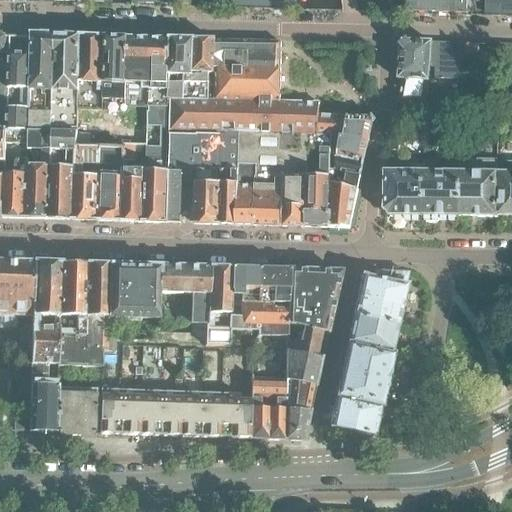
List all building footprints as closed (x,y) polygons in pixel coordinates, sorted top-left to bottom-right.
[(225,0),(225,7),(297,9),(297,0),(225,0)] [(402,0),(402,12),(474,14),(474,0),(402,0)] [(511,0),(493,0),(493,17),(511,17),(511,0)] [(9,38),(9,37),(5,37),(0,33),(0,54),(9,55),(9,53),(10,53),(11,38),(9,38)] [(51,92),(52,36),(44,36),(43,37),(32,36),(32,54),(30,91),(30,108),(30,132),(52,133),(52,92),(51,92)] [(53,36),(52,36),(51,92),(52,92),(52,133),(54,133),(79,133),(79,111),(80,37),(53,36)] [(105,38),(80,37),(79,111),(103,111),(105,38)] [(105,38),(103,111),(126,112),(126,107),(128,39),(105,38)] [(128,39),(126,107),(148,108),(149,93),(150,40),(128,39)] [(150,40),(149,93),(169,93),(169,85),(170,78),(171,40),(150,40)] [(184,78),(192,78),(199,79),(200,41),(171,40),(170,78),(184,78)] [(199,79),(192,78),(192,83),(213,83),(214,76),(221,76),(221,72),(222,41),(200,41),(199,79)] [(222,41),(221,72),(282,72),(282,43),(222,41)] [(432,57),(433,43),(407,42),(406,41),(400,46),(402,47),(399,81),(402,81),(425,80),(425,77),(430,77),(432,57)] [(433,43),(433,65),(437,65),(437,79),(465,80),(466,58),(464,58),(465,44),(433,43)] [(479,57),(479,44),(465,44),(464,58),(466,58),(466,57),(479,57)] [(511,45),(500,45),(499,57),(506,57),(506,67),(511,67),(511,45)] [(9,55),(8,91),(30,91),(32,54),(9,53),(9,55)] [(281,102),(282,72),(221,72),(221,76),(221,102),(281,102)] [(425,80),(402,81),(397,109),(419,110),(418,116),(425,116),(426,105),(430,83),(430,77),(425,77),(425,80)] [(213,102),(213,83),(192,83),(192,78),(184,78),(183,85),(183,101),(213,102)] [(183,101),(183,85),(169,85),(169,93),(169,100),(183,101)] [(169,93),(149,93),(148,108),(150,108),(168,108),(169,100),(169,93)] [(236,134),(307,137),(318,137),(319,116),(320,104),(281,102),(221,102),(213,102),(183,101),(169,100),(168,108),(168,132),(220,133),(236,134)] [(6,131),(30,132),(30,108),(8,108),(6,131)] [(148,149),(147,171),(145,223),(166,224),(167,172),(167,168),(168,132),(168,108),(150,108),(150,114),(149,114),(148,127),(163,128),(163,150),(148,149)] [(350,118),(319,116),(318,137),(330,137),(348,138),(350,118)] [(364,165),(373,124),(376,121),(374,119),(372,117),(370,119),(350,118),(348,138),(330,137),(329,161),(364,165)] [(405,131),(408,121),(395,117),(392,128),(405,131)] [(100,149),(101,124),(79,123),(78,148),(100,149)] [(423,143),(423,130),(411,130),(411,143),(423,143)] [(6,131),(8,143),(30,144),(30,150),(45,151),(54,151),(54,133),(52,133),(30,132),(6,131)] [(168,132),(167,168),(167,172),(181,173),(181,181),(196,183),(197,169),(219,170),(220,133),(168,132)] [(78,148),(79,133),(54,133),(54,151),(78,151),(78,148)] [(222,170),(219,226),(234,226),(251,227),(250,164),(236,163),(236,134),(220,133),(219,170),(222,170)] [(307,137),(236,134),(236,163),(250,164),(251,227),(256,227),(305,228),(306,177),(307,150),(307,137)] [(306,177),(305,228),(328,229),(329,171),(329,161),(330,137),(318,137),(307,137),(307,150),(306,177)] [(78,148),(78,151),(78,168),(77,176),(84,176),(84,165),(95,165),(101,165),(102,149),(78,148)] [(123,223),(124,178),(124,172),(125,150),(102,149),(101,165),(115,166),(115,177),(101,177),(99,222),(123,223)] [(53,220),(53,168),(54,151),(45,151),(45,167),(38,167),(29,167),(29,220),(53,220)] [(498,160),(496,220),(498,220),(498,218),(511,217),(511,152),(499,153),(499,160),(498,160)] [(440,172),(424,171),(423,171),(422,218),(424,218),(424,219),(428,224),(437,224),(441,220),(441,217),(456,218),(456,220),(459,220),(460,160),(460,159),(440,159),(440,172)] [(460,160),(459,220),(461,220),(461,219),(495,219),(495,220),(496,220),(498,160),(477,159),(477,161),(460,160)] [(7,160),(7,178),(6,219),(29,220),(29,167),(29,161),(7,160)] [(364,165),(329,161),(329,171),(361,178),(361,177),(364,165)] [(423,171),(424,171),(424,163),(386,163),(385,167),(384,173),(386,173),(386,176),(386,208),(385,209),(385,211),(391,217),(422,218),(423,171)] [(78,168),(53,168),(53,220),(76,221),(77,176),(78,168)] [(197,169),(196,183),(194,225),(219,226),(222,170),(219,170),(197,169)] [(124,172),(124,178),(123,223),(145,223),(147,171),(124,172)] [(329,171),(328,229),(350,230),(352,223),(361,178),(329,171)] [(167,172),(166,224),(178,224),(181,181),(181,173),(167,172)] [(77,176),(76,221),(99,222),(101,177),(95,177),(84,176),(77,176)] [(0,328),(16,329),(16,318),(33,319),(35,265),(7,264),(0,263),(0,328)] [(31,365),(30,388),(50,387),(49,369),(58,369),(59,341),(60,330),(40,330),(40,323),(60,323),(62,265),(35,265),(33,319),(33,327),(31,365)] [(87,370),(100,370),(101,352),(85,352),(87,266),(62,265),(60,323),(76,324),(75,342),(59,341),(58,369),(87,370)] [(110,266),(87,266),(85,352),(101,352),(108,352),(108,340),(109,327),(109,318),(110,266)] [(158,320),(159,294),(160,268),(110,266),(109,318),(158,320)] [(210,296),(211,269),(210,269),(160,268),(159,294),(190,296),(193,296),(210,296)] [(209,328),(208,343),(228,344),(228,342),(226,342),(227,332),(228,270),(211,269),(210,296),(210,297),(209,328)] [(258,309),(259,271),(228,270),(227,308),(258,309)] [(288,310),(289,272),(259,271),(258,309),(288,310)] [(309,313),(309,272),(289,272),(288,310),(287,326),(302,329),(310,330),(327,334),(331,315),(309,313)] [(331,315),(339,277),(340,273),(309,272),(309,313),(331,315)] [(405,286),(408,274),(375,272),(373,280),(364,278),(362,277),(361,279),(362,279),(353,318),(396,328),(405,286)] [(210,297),(193,296),(192,328),(209,328),(210,297)] [(287,326),(288,310),(258,309),(227,308),(227,332),(230,332),(257,332),(257,336),(257,337),(287,338),(287,326)] [(396,328),(353,318),(347,348),(392,358),(393,355),(391,355),(396,328)] [(31,365),(33,327),(25,327),(20,331),(19,365),(31,365)] [(121,327),(109,327),(108,340),(121,340),(121,327)] [(209,328),(192,328),(192,334),(157,334),(157,342),(208,343),(209,328)] [(287,341),(286,352),(321,360),(327,334),(310,330),(306,345),(287,341)] [(381,408),(392,358),(347,348),(336,399),(362,405),(379,409),(379,408),(381,408)] [(321,360),(286,352),(284,351),(283,379),(285,380),(315,386),(321,360)] [(100,382),(100,370),(87,370),(87,382),(94,382),(100,382)] [(285,401),(285,380),(283,379),(250,378),(249,401),(251,401),(250,440),(255,440),(256,400),(285,401)] [(174,388),(174,398),(147,397),(147,386),(133,386),(133,397),(126,396),(126,381),(121,380),(121,396),(99,395),(98,435),(250,440),(251,401),(249,401),(239,401),(239,395),(227,394),(227,389),(214,389),(214,400),(186,399),(186,388),(180,388),(174,388)] [(310,412),(315,386),(285,380),(285,401),(284,410),(310,412)] [(58,387),(56,434),(98,435),(99,395),(100,382),(94,382),(93,392),(69,392),(69,381),(58,381),(58,387)] [(56,434),(58,387),(50,387),(30,388),(29,417),(29,433),(56,434)] [(362,405),(336,399),(330,429),(372,437),(373,438),(373,436),(379,409),(362,405)] [(283,441),(284,410),(285,401),(256,400),(255,440),(283,441)] [(303,442),(310,413),(310,412),(284,410),(283,441),(303,442)] [(15,416),(14,432),(29,433),(29,417),(15,416)]
